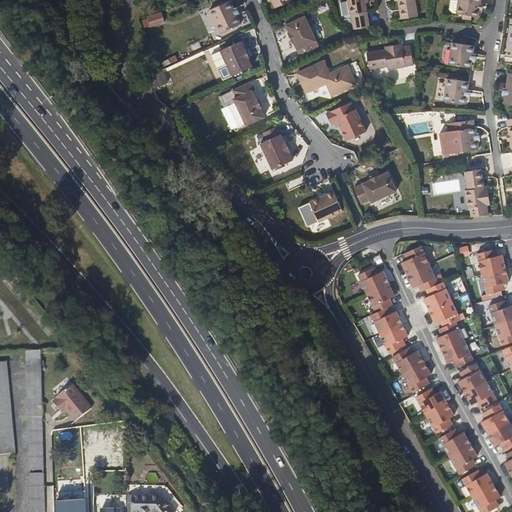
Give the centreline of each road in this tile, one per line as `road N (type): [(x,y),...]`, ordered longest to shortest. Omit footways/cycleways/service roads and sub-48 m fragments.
road 1 (trunk): [(0,99),(141,285),(279,511)]
road 2 (trunk): [(303,511),(199,333),(71,154)]
road 3 (trunk): [(0,199),(153,367),(254,511)]
road 4 (residential): [(380,231),(511,494)]
road 5 (residential): [(445,511),(329,309)]
road 6 (unclassified): [(52,0),(98,83),(150,135),(190,161)]
road 7 (unclassified): [(190,161),(161,117),(117,84),(131,0)]
road 8 (residential): [(251,0),(283,95),(332,159)]
road 9 (residential): [(381,0),(387,31),(428,26),(493,36)]
road 10 (unknown): [(26,511),(21,378)]
road 11 (residential): [(498,167),(487,90),(493,36)]
road 12 (unclassified): [(505,226),(380,231)]
road 13 (unclassified): [(190,161),(281,244)]
road 14 (trunk): [(71,154),(0,54)]
